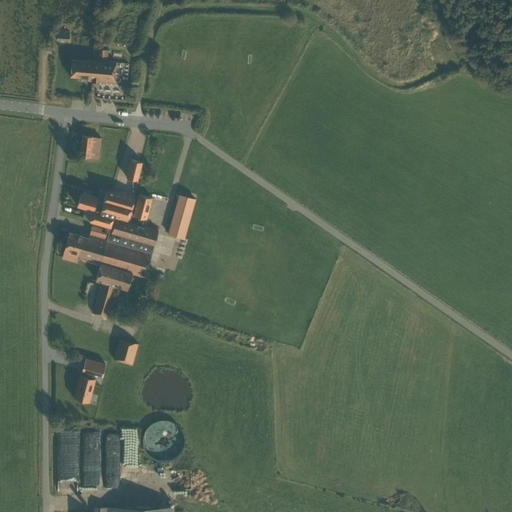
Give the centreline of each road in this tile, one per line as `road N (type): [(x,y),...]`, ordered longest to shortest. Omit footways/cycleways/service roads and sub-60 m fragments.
road 1 (unclassified): [(511,351),(180,126),(65,113)]
road 2 (unclassified): [(47,511),(44,266),(65,113)]
